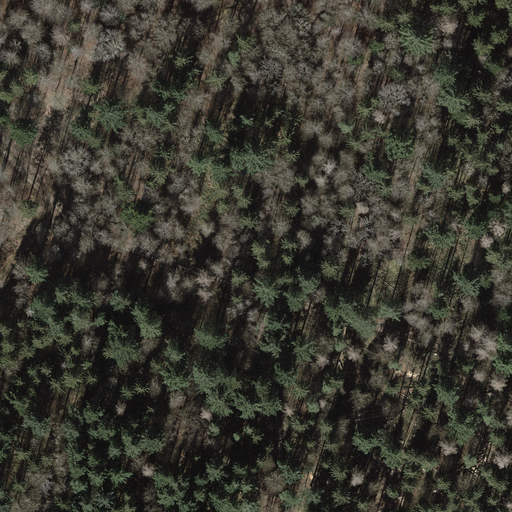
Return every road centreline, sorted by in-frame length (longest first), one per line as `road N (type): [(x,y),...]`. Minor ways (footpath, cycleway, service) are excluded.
road 1 (track): [(0,150),(60,210),(151,253),(511,368)]
road 2 (track): [(0,295),(204,29),(268,0)]
road 3 (track): [(268,292),(289,511)]
